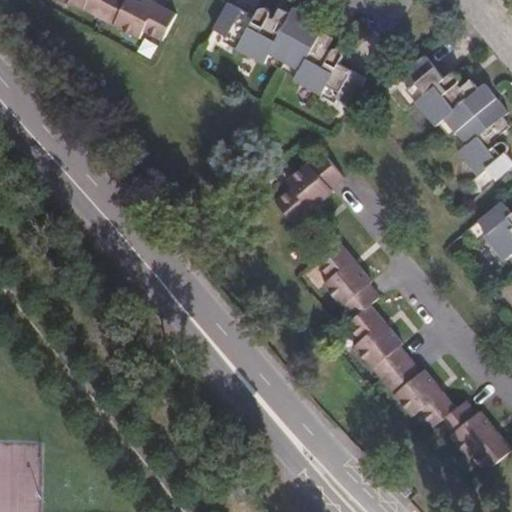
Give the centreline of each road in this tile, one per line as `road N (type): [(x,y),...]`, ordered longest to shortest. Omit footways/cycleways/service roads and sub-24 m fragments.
road 1 (secondary): [(383,511),(0,79)]
road 2 (secondary): [(0,109),(340,511)]
road 3 (track): [(181,511),(0,284)]
road 4 (residential): [(511,400),(345,199)]
